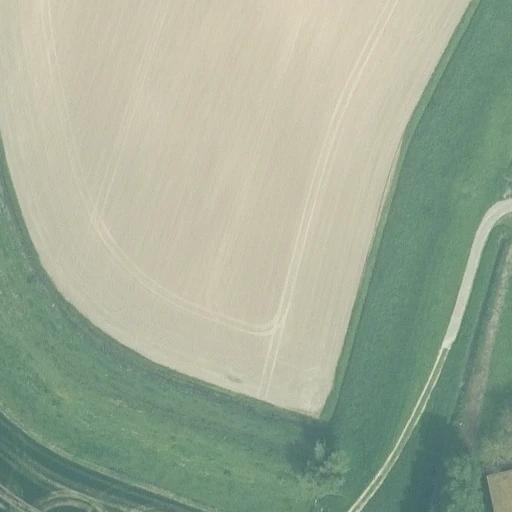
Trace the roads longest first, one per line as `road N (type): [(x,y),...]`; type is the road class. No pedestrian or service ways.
road 1 (track): [(376,487),(243,457),(92,393),(8,284),(0,254)]
road 2 (unclassified): [(408,429),(450,340),(485,222),(511,205)]
